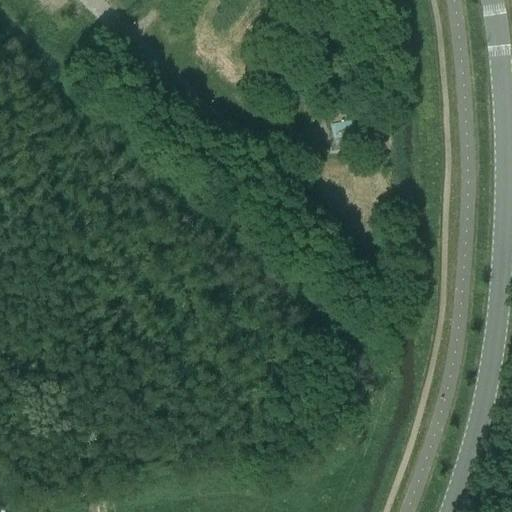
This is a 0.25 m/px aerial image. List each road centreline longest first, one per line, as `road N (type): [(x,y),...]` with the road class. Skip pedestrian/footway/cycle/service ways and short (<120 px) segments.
road 1 (unknown): [(382,511),(439,346),(444,306),(446,137),(432,0)]
road 2 (tertiary): [(451,511),(495,329),(503,208),(489,0)]
